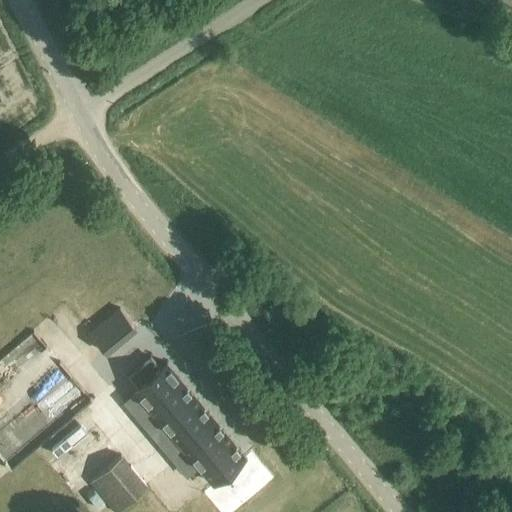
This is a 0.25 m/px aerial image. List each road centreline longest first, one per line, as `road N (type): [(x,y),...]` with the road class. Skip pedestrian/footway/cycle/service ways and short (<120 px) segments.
road 1 (tertiary): [(400,511),(110,169),(79,115)]
road 2 (unclassified): [(263,0),(79,115)]
road 3 (tertiary): [(79,115),(19,0)]
